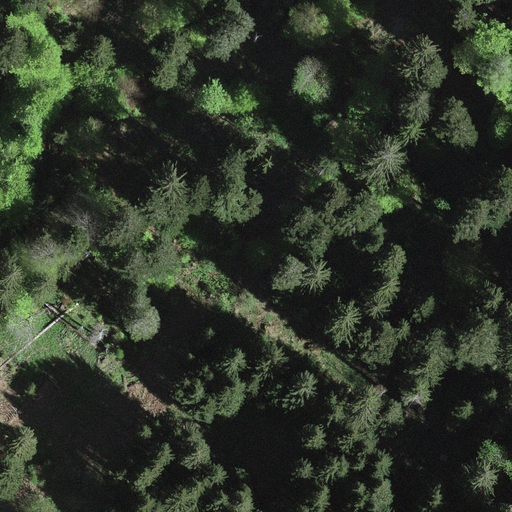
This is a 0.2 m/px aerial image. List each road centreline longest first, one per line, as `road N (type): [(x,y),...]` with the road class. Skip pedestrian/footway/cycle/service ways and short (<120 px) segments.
road 1 (track): [(480,0),(511,221)]
road 2 (track): [(511,361),(458,511)]
